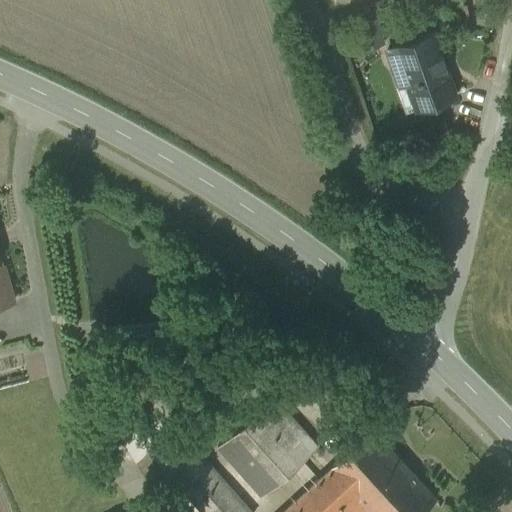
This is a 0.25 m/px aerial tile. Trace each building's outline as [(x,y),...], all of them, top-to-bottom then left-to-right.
[(364,43),(386,37),(380,14),(358,20),(364,43)] [(433,33),(417,38),(413,36),(403,40),(402,43),(387,49),(399,85),(408,82),(418,108),(454,95),(454,94),(452,94),(443,69),(445,69),(433,33)] [(447,129),(441,112),(410,123),(416,140),(447,129)] [(0,274),(0,304),(14,300),(6,273),(0,274)] [(345,375),(317,362),(308,381),(337,394),(345,375)] [(233,379),(187,386),(189,405),(236,398),(233,379)] [(272,393),(216,446),(261,494),(317,441),(272,393)] [(417,511),(434,498),(370,429),(330,466),(370,509),(372,511),(417,511)] [(249,511),(175,430),(151,452),(205,511),(249,511)] [(330,466),(281,511),(367,511),(370,509),(330,466)]
